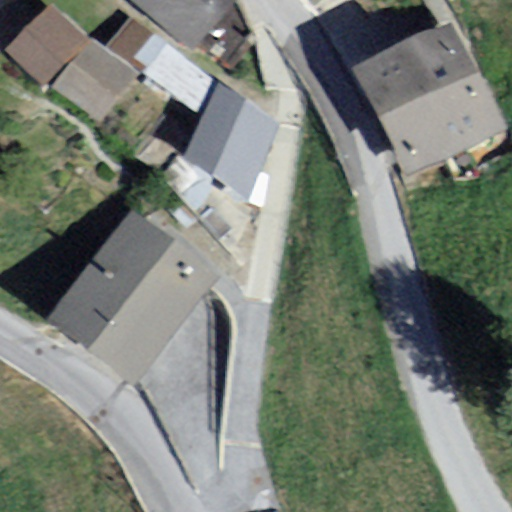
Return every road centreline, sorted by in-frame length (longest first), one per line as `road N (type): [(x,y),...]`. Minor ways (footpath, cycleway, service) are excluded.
road 1 (unclassified): [(255,0),(310,56),(380,202),(461,461),(492,511)]
road 2 (tertiary): [(0,333),(99,397),(155,462),(180,511)]
